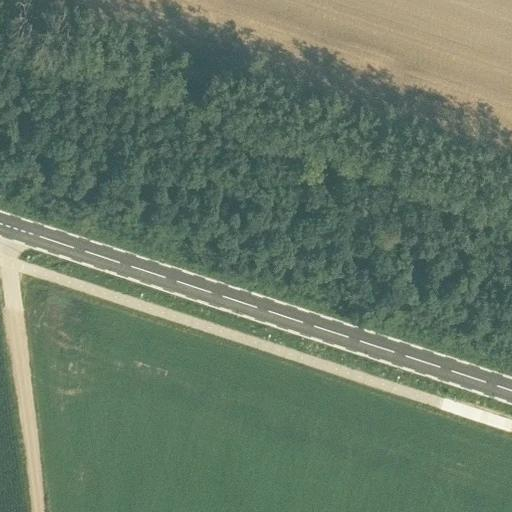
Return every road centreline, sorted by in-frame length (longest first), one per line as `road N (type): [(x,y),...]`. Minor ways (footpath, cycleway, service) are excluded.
road 1 (tertiary): [(511,394),(0,228)]
road 2 (track): [(8,262),(35,511)]
